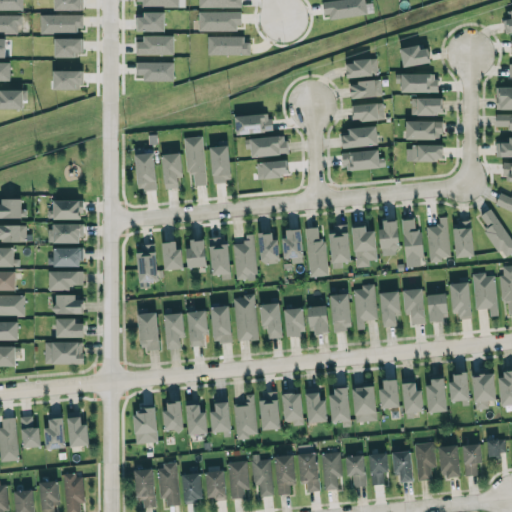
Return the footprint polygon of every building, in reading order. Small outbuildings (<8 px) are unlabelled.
[(21,0),(0,0),(0,8),(22,9),(21,0)] [(53,0),(53,10),(82,10),(82,0),(53,0)] [(238,0),(197,0),(198,8),(239,7),(238,0)] [(330,0),(323,1),(325,19),(366,15),(364,0),(330,0)] [(511,9),(510,10),(511,19),(502,20),(504,33),(511,31),(511,9)] [(198,30),(239,31),(239,12),(198,11),(198,30)] [(163,30),(163,13),(135,14),(135,31),(163,30)] [(82,32),(82,15),(40,14),(39,32),(82,32)] [(19,16),(0,16),(0,32),(19,32),(19,16)] [(207,55),(247,54),(247,36),(207,37),(207,55)] [(173,37),(135,37),(136,55),(173,55),(173,37)] [(53,57),(81,57),(81,39),(53,39),(53,57)] [(419,49),(418,46),(400,47),(402,66),(429,63),(428,48),(419,49)] [(377,75),(376,60),(345,61),(346,76),(377,75)] [(0,80),(9,80),(9,62),(0,61),(0,80)] [(172,62),(135,62),(135,79),(172,80),(172,62)] [(81,71),(52,71),(52,89),(81,90),(81,71)] [(435,92),(436,74),(395,74),(395,83),(400,83),(400,92),(435,92)] [(380,81),(349,82),(350,97),(381,96),(380,81)] [(495,109),(511,109),(511,86),(495,87),(495,109)] [(26,91),(0,91),(0,108),(26,108),(26,91)] [(442,98),(410,98),(410,114),(442,115),(442,98)] [(384,119),(382,102),(351,105),(353,122),(384,119)] [(235,133),(270,132),(270,114),(234,115),(235,133)] [(508,130),(511,130),(511,114),(495,114),(495,126),(508,126),(508,130)] [(441,138),(441,120),(405,121),(405,139),(441,138)] [(348,129),(348,134),(340,136),(341,149),(377,144),(375,125),(348,129)] [(287,153),(285,135),(244,139),(245,149),(250,148),(251,157),(287,153)] [(201,136),(183,138),(186,174),(192,173),(193,186),(206,184),(201,136)] [(511,156),(511,136),(508,137),(508,142),(495,142),(495,156),(511,156)] [(212,182),(231,180),(227,145),(209,147),(212,182)] [(442,146),(405,146),(405,161),(442,161),(442,146)] [(342,152),(343,170),(383,168),(382,159),(378,159),(378,150),(342,152)] [(136,190),(154,189),(154,153),(135,154),(136,190)] [(180,153),(162,154),(163,188),(177,188),(176,177),(181,177),(180,153)] [(256,162),(257,178),(288,177),(287,160),(256,162)] [(511,181),(511,162),(503,163),(502,181),(511,181)] [(511,196),(511,198),(499,193),(494,205),(511,212),(511,196)] [(0,200),(0,217),(23,217),(22,200),(0,200)] [(53,219),(82,219),(82,200),(53,200),(53,219)] [(503,258),(511,251),(511,241),(490,209),(479,216),(487,227),(483,229),(503,258)] [(428,260),(448,259),(447,217),(438,217),(438,225),(427,226),(428,260)] [(379,249),(398,248),(396,219),(382,219),(382,229),(378,229),(379,249)] [(420,229),(414,229),(414,219),(402,220),(404,267),(422,266),(420,229)] [(472,256),(470,220),(453,221),(454,257),(472,256)] [(354,267),(369,266),(368,260),(375,260),(374,230),(365,231),(364,223),(351,224),(354,267)] [(0,241),(25,242),(25,225),(0,224),(0,241)] [(48,224),(48,242),(81,243),(81,224),(48,224)] [(349,262),(347,226),(329,227),(330,268),(342,267),(342,262),(349,262)] [(328,275),(324,239),(318,240),(317,227),(304,229),(309,277),(328,275)] [(300,229),(282,230),(283,258),(291,258),(291,263),(301,263),(300,229)] [(275,231),(258,232),(259,264),(277,263),(275,231)] [(233,243),(235,280),(255,279),(253,234),(245,234),(245,242),(233,243)] [(210,274),(229,273),(227,237),(209,238),(210,274)] [(187,267),(205,266),(204,240),(186,240),(187,267)] [(163,270),(182,268),(180,249),(175,249),(175,241),(161,242),(163,270)] [(136,246),(138,288),(149,287),(149,281),(156,281),(155,245),(136,246)] [(0,266),(19,266),(18,259),(13,259),(13,247),(0,247),(0,266)] [(82,266),(81,248),(50,248),(50,266),(82,266)] [(511,313),(511,264),(498,267),(503,301),(506,301),(508,314),(511,313)] [(14,271),(0,271),(0,289),(14,290),(14,271)] [(82,271),(48,271),(48,290),(69,290),(69,285),(83,285),(82,271)] [(475,310),(488,308),(489,316),(497,315),(492,273),(471,275),(475,310)] [(451,317),(470,316),(468,282),(449,283),(451,317)] [(376,319),(374,284),(360,284),(360,289),(353,289),(356,329),(364,329),(363,320),(376,319)] [(410,325),(424,323),(421,288),(402,290),(404,314),(409,314),(410,325)] [(380,292),(381,327),(395,326),(395,316),(399,316),(398,291),(380,292)] [(329,295),(333,332),(351,330),(347,293),(329,295)] [(24,295),(0,294),(0,315),(24,316),(24,295)] [(253,294),(231,297),(237,341),(258,339),(253,294)] [(428,322),(446,321),(445,294),(427,294),(428,322)] [(82,314),(82,296),(54,296),(54,313),(82,314)] [(267,339),(282,337),(277,302),(259,305),(262,329),(266,328),(267,339)] [(232,341),(227,305),(209,307),(213,343),(232,341)] [(328,331),(325,305),(306,307),(310,333),(328,331)] [(284,309),(285,337),(303,336),(302,308),(284,309)] [(202,346),(202,330),(206,330),(205,311),(187,311),(188,346),(202,346)] [(136,314),(141,351),(159,349),(155,312),(136,314)] [(165,349),(179,348),(179,337),(183,337),(182,313),(164,313),(165,349)] [(83,323),(75,323),(74,318),(55,318),(55,337),(83,337),(83,323)] [(17,322),(0,321),(0,340),(17,340),(17,322)] [(82,363),(81,341),(43,342),(44,364),(82,363)] [(0,365),(14,365),(14,355),(20,354),(19,346),(0,346),(0,365)] [(500,406),(511,404),(511,371),(497,374),(500,406)] [(450,401),(468,400),(467,372),(449,372),(450,401)] [(493,373),(472,374),(473,409),(487,409),(487,401),(494,401),(493,373)] [(426,412),(445,411),(443,375),(430,376),(430,385),(426,385),(426,412)] [(403,412),(421,412),(421,390),(415,390),(415,378),(402,378),(403,412)] [(396,379),(382,380),(382,388),(379,388),(379,408),(398,407),(396,379)] [(375,421),(374,386),(352,387),(353,421),(375,421)] [(332,423),(350,420),(346,388),(327,391),(332,423)] [(308,423),(326,421),(323,400),(319,400),(317,389),(304,390),(308,423)] [(280,428),(275,391),(257,393),(262,430),(280,428)] [(282,394),(283,424),(302,423),(300,393),(282,394)] [(234,437),(255,436),(253,394),(244,394),(245,403),(233,403),(234,437)] [(164,431),(181,431),(181,402),(163,402),(164,431)] [(214,403),(214,411),(210,411),(211,432),(229,432),(228,402),(214,403)] [(199,405),(186,405),(187,434),(205,433),(205,412),(199,412),(199,405)] [(135,444),(157,441),(153,406),(132,408),(135,444)] [(67,412),(68,446),(87,445),(86,424),(80,424),(80,412),(67,412)] [(20,417),(21,448),(39,447),(39,427),(32,427),(32,416),(20,417)] [(0,460),(17,460),(15,418),(1,418),(1,427),(0,427),(0,460)] [(45,419),(46,448),(63,447),(62,418),(45,419)] [(504,455),(504,439),(486,439),(487,455),(504,455)] [(416,480),(430,480),(430,468),(434,467),(433,442),(414,443),(416,480)] [(462,445),(463,476),(476,475),(476,463),(481,463),(480,444),(462,445)] [(459,476),(456,445),(438,447),(441,478),(459,476)] [(392,452),(393,474),(399,473),(399,482),(411,481),(410,451),(392,452)] [(300,484),(305,483),(306,492),(319,490),(315,452),(297,454),(300,484)] [(337,489),(337,476),(341,476),(340,452),(321,453),(322,490),(337,489)] [(370,484),(383,484),(382,472),(387,472),(386,453),(369,454),(370,484)] [(272,496),(270,459),(258,459),(258,454),(250,455),(252,484),(258,483),(259,496),(272,496)] [(276,495),(289,494),(289,484),(294,484),(293,455),(275,456),(276,495)] [(365,486),(363,455),(345,456),(346,476),(352,476),(352,486),(365,486)] [(246,461),(227,462),(229,498),(243,498),(243,489),(248,489),(246,461)] [(178,505),(176,462),(158,463),(159,498),(165,498),(165,506),(178,505)] [(142,508),(154,507),(152,469),(133,470),(135,499),(142,499),(142,508)] [(225,500),(222,470),(204,472),(207,497),(214,497),(214,501),(225,500)] [(201,501),(200,473),(182,474),(183,502),(201,501)] [(79,511),(79,504),(83,503),(82,474),(63,475),(64,511),(79,511)] [(40,511),(53,511),(53,504),(58,504),(57,481),(39,482),(40,511)] [(14,491),(14,511),(33,511),(32,490),(14,491)]
